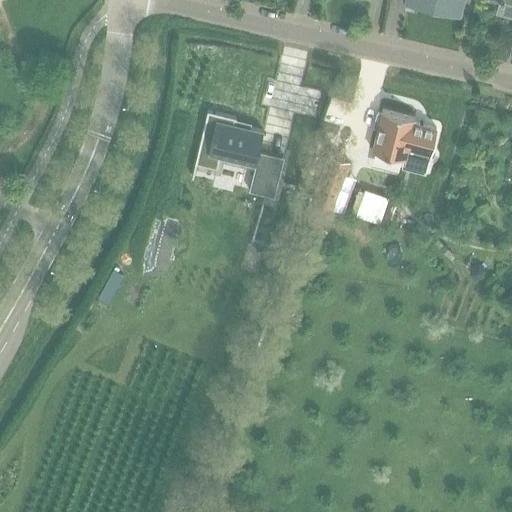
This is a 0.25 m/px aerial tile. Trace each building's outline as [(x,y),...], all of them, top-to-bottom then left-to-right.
[(459,13),(462,0),(407,0),(407,1),(459,13)] [(511,0),(500,0),(498,10),(511,12),(511,0)] [(382,108),(372,149),(405,158),(404,162),(426,167),(436,126),(414,121),(415,117),(382,108)] [(207,110),(195,161),(197,161),(216,166),(219,154),(255,163),(252,175),(262,177),(259,192),(274,196),(277,182),(278,182),(284,156),(282,155),(281,155),(280,156),(269,153),(269,152),(258,150),(263,130),(250,127),(233,123),(234,118),(236,118),(236,116),(207,110)] [(330,153),(312,198),(333,206),(345,173),(350,161),(330,153)] [(470,267),(468,275),(473,282),(482,280),(485,272),(479,265),(470,267)]
